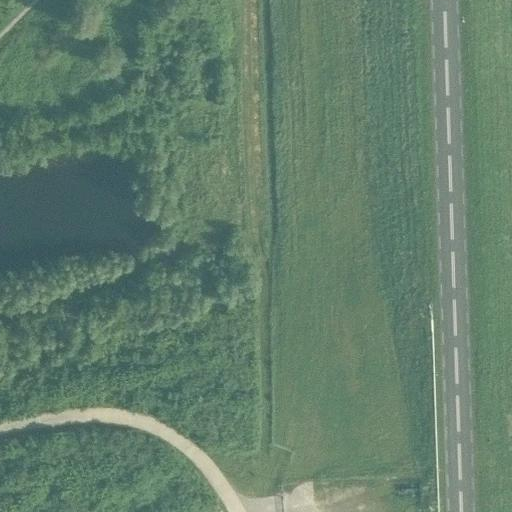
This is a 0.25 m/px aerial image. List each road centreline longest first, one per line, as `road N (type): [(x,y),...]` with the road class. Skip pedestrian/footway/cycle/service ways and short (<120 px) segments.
road 1 (primary): [(460,511),(443,0)]
road 2 (unclassified): [(0,429),(82,417),(137,421),(188,449),(235,511)]
